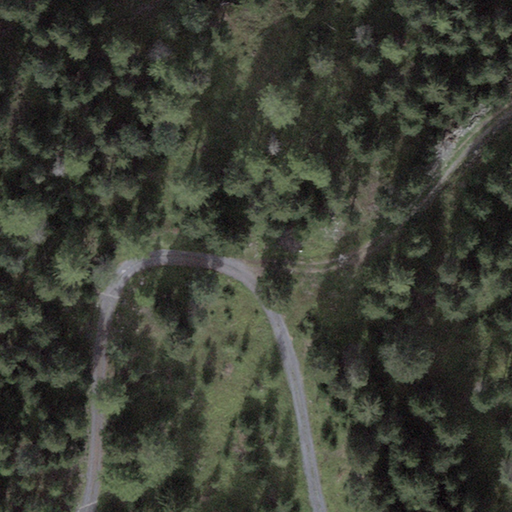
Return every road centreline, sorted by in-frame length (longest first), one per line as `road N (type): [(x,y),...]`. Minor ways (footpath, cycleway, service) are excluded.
road 1 (track): [(86,511),(102,335),(118,280),(145,260),(188,258),(238,270),(260,285),(286,353),(322,511)]
road 2 (track): [(260,285),(367,253),(488,120),(511,106)]
